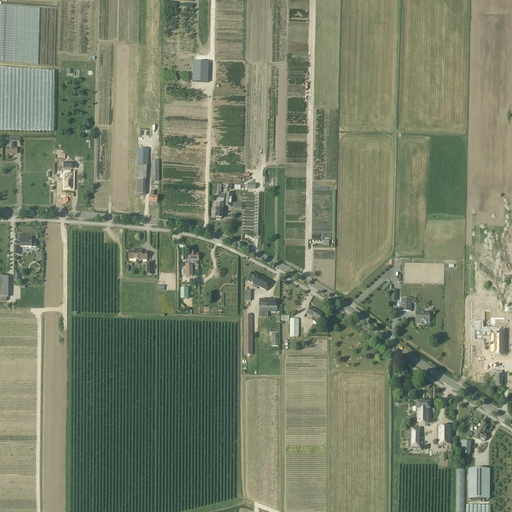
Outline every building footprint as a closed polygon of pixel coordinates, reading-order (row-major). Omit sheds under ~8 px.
[(209,66),(195,65),(194,82),(208,83),(209,66)] [(17,154),(17,148),(14,148),(14,144),(9,144),(9,148),(7,148),(6,154),(11,154),(11,155),(14,155),(14,154),(17,154)] [(137,179),(146,180),(147,166),(148,166),(148,149),(138,149),(137,166),(138,166),(137,179)] [(73,175),(64,175),(57,174),(57,179),(64,179),(64,189),(73,189),(73,175)] [(145,195),(145,180),(137,180),(136,195),(145,195)] [(153,197),(154,191),(151,191),(150,197),(149,203),(157,203),(157,197),(153,197)] [(224,205),(224,199),(224,195),(217,195),(217,199),(216,198),(215,204),(217,204),(216,208),(213,208),(213,212),(216,212),(215,218),(216,218),(216,219),(220,220),(221,219),(222,219),(223,205),(224,205)] [(20,248),(32,248),(32,247),(36,247),(36,242),(32,242),(32,238),(20,238),(20,248)] [(134,260),(145,260),(147,260),(147,252),(137,252),(137,251),(132,251),(132,252),(129,252),(128,259),(134,259),(134,260)] [(188,261),(186,261),(186,265),(185,265),(186,277),(193,277),(193,265),(191,265),(191,261),(199,261),(199,259),(200,259),(200,256),(200,255),(199,255),(199,254),(195,254),(195,253),(192,253),(192,254),(188,254),(188,261)] [(247,282),(253,284),(252,287),(257,289),(258,287),(266,291),(271,282),(252,273),(247,282)] [(0,277),(0,297),(1,298),(1,300),(7,300),(7,298),(8,298),(9,277),(0,277)] [(401,299),(401,312),(411,312),(411,304),(411,299),(401,299)] [(259,312),(259,317),(267,318),(267,312),(277,312),(277,308),(268,308),(268,300),(259,300),(259,312)] [(310,307),(306,314),(313,318),(312,319),(311,320),(311,321),(314,322),(317,324),(322,314),(310,307)] [(428,312),(416,312),(415,324),(421,325),(422,323),(429,323),(429,315),(428,315),(428,312)] [(244,334),(244,335),(244,355),(253,355),(253,334),(252,334),(253,315),(244,315),(244,334)] [(290,320),(290,338),(298,338),(299,320),(290,320)] [(497,333),(491,333),(491,354),(503,355),(503,336),(498,336),(498,335),(496,335),(497,333)] [(479,371),(496,371),(496,386),(503,386),(503,372),(504,372),(504,360),(491,360),(491,344),(481,344),(481,340),(477,340),(476,365),(479,365),(479,371)] [(430,403),(416,403),(416,410),(416,422),(429,423),(430,403)] [(488,436),(484,434),(488,427),(482,423),(474,436),(480,439),(484,442),(488,436)] [(437,445),(452,445),(452,427),(437,427),(437,445)] [(421,444),(420,444),(420,434),(421,434),(421,428),(410,428),(410,450),(421,450),(421,444)] [(473,445),(463,439),(458,449),(469,455),(473,445)] [(489,470),(469,470),(469,500),(489,500),(489,470)]
